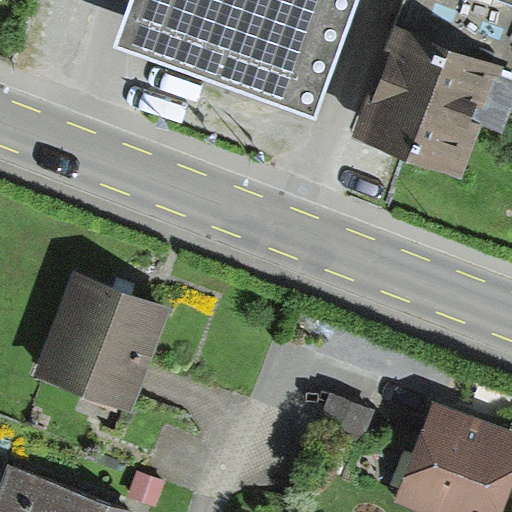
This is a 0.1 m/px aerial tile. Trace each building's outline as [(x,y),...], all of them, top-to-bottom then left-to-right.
[(126,0),(113,38),(313,113),(355,0),(126,0)] [(511,1),(508,0),(398,0),(350,128),(457,168),(479,109),(501,117),(511,87),(511,84),(491,77),(505,41),(511,43),(511,1)] [(159,304),(71,275),(41,366),(129,395),(159,304)] [(322,431),(351,443),(365,411),(336,399),(322,431)] [(395,494),(439,511),(488,511),(511,456),(511,443),(430,410),(395,494)] [(116,511),(118,505),(5,469),(0,486),(0,511),(116,511)]
